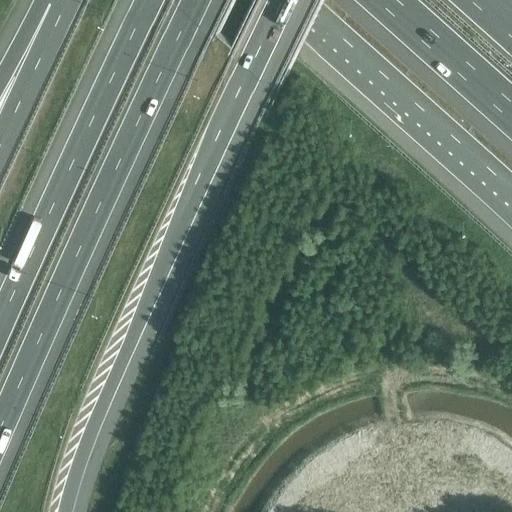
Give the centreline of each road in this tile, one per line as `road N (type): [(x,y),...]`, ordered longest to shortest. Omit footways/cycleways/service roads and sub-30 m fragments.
road 1 (motorway): [(64,511),(77,454),(282,0)]
road 2 (motorway): [(0,438),(197,0)]
road 3 (motorway): [(149,0),(0,331)]
road 4 (motorway): [(290,0),(511,200)]
road 5 (motorway): [(384,0),(511,113)]
road 6 (motorway): [(58,10),(0,143)]
